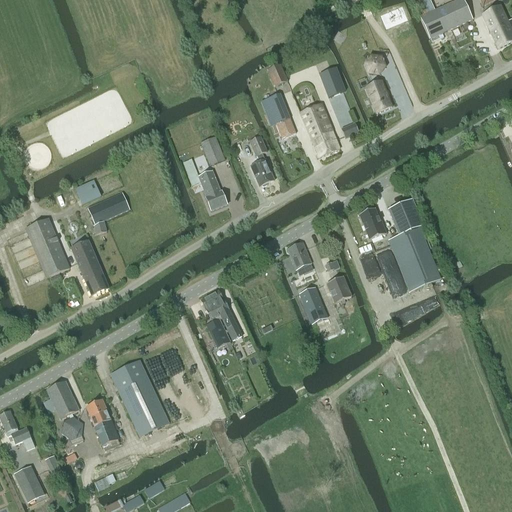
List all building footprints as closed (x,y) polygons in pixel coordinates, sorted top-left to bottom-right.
[(411,0),(420,18),(434,12),(428,0),(411,0)] [(420,18),(419,19),(429,40),(472,20),(462,0),(459,0),(434,12),(420,18)] [(511,33),(510,29),(511,28),(511,20),(511,21),(511,19),(506,22),(500,8),(482,16),(498,50),(511,43),(511,33)] [(368,75),(379,77),(385,68),(381,59),(371,58),(364,66),(368,75)] [(287,84),(280,67),(267,73),(274,90),(287,84)] [(336,70),(319,76),(328,100),(345,93),(336,70)] [(381,83),(365,89),(376,116),(392,109),(381,83)] [(271,129),(276,127),(281,141),(295,136),(279,96),(261,103),(271,129)] [(319,159),(339,150),(320,106),(300,115),(319,159)] [(358,134),(355,125),(341,130),(345,140),(358,134)] [(209,167),(224,161),(215,138),(200,144),(209,167)] [(267,184),(273,182),(264,162),(261,155),(266,153),(260,138),(249,143),(255,158),(256,157),(257,160),(257,162),(258,164),(250,168),(259,188),(261,187),(263,188),(267,186),(267,184)] [(211,212),(226,206),(221,193),(220,194),(211,173),(198,178),(207,199),(205,199),(211,212)] [(82,206),(100,198),(93,182),(75,191),(82,206)] [(103,222),(129,211),(122,195),(87,210),(94,225),(93,226),(95,236),(106,233),(103,222)] [(412,201),(388,211),(399,238),(418,230),(423,228),(412,201)] [(380,223),(375,210),(359,216),(369,242),(386,235),(381,223),(380,223)] [(69,270),(47,220),(24,230),(46,280),(69,270)] [(423,228),(418,230),(424,243),(430,240),(425,228),(423,229),(423,228)] [(418,230),(389,242),(410,293),(440,281),(424,243),(418,230)] [(91,298),(109,291),(88,242),(70,250),(91,298)] [(302,244),(287,251),(296,272),(296,271),(299,277),(303,275),(301,270),(311,265),(302,244)] [(50,280),(53,286),(62,281),(59,276),(50,280)] [(351,298),(342,278),(326,285),(335,305),(351,298)] [(327,320),(314,290),(300,296),(301,300),(312,326),(316,324),(327,320)] [(218,292),(201,301),(200,302),(212,324),(205,327),(216,350),(231,343),(224,327),(225,327),(217,311),(225,305),(218,292)] [(228,312),(225,305),(217,311),(225,327),(232,342),(241,338),(228,312)] [(139,439),(168,425),(139,362),(110,376),(139,439)] [(59,421),(78,412),(65,383),(46,392),(50,401),(43,404),(48,415),(55,412),(59,421)] [(101,448),(118,441),(101,402),(85,408),(101,448)] [(9,412),(0,416),(0,422),(7,438),(11,437),(15,446),(22,443),(26,452),(35,448),(26,429),(18,433),(9,412)] [(74,466),(74,467),(75,467),(75,468),(75,469),(76,470),(77,470),(77,471),(78,471),(79,471),(80,471),(81,470),(82,470),(82,469),(83,469),(83,468),(83,467),(83,466),(83,465),(83,464),(82,464),(82,463),(81,463),(81,462),(80,462),(79,462),(78,462),(77,462),(77,463),(76,463),(75,464),(75,465),(75,466),(74,466)] [(57,467),(48,471),(51,477),(60,473),(57,467)] [(14,476),(28,505),(44,497),(30,469),(14,476)] [(113,476),(95,484),(99,493),(110,488),(109,486),(115,483),(113,476)] [(149,500),(164,491),(159,483),(144,492),(149,500)] [(124,511),(130,511),(143,505),(138,497),(121,507),(124,511)]
